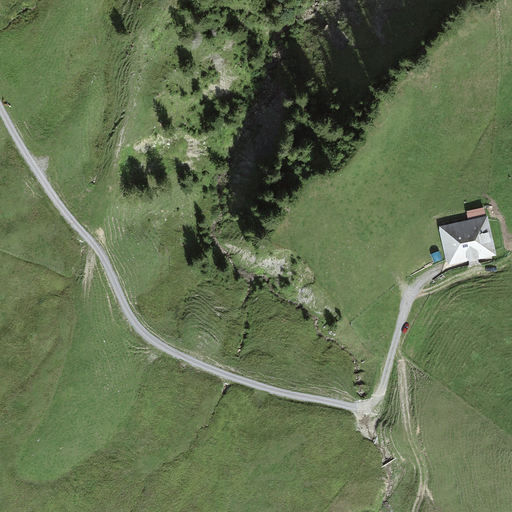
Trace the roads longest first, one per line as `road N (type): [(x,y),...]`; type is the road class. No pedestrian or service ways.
road 1 (track): [(0,104),(51,192),(99,252),(133,321),(162,346),(217,371),(271,390),(372,405),(413,288),(432,290)]
road 2 (track): [(394,344),(423,476),(414,511)]
